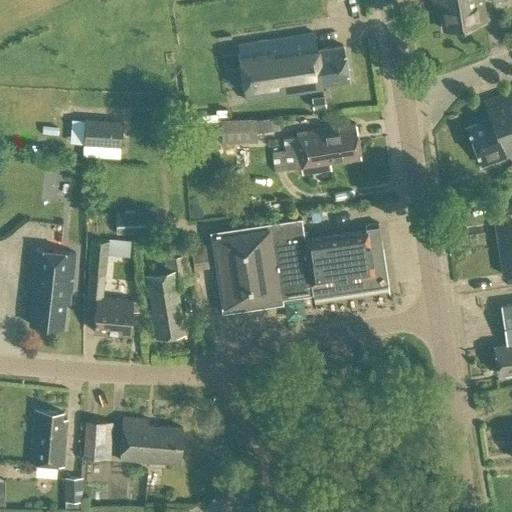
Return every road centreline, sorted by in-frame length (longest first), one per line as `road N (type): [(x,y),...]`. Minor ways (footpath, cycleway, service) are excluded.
road 1 (unclassified): [(436,315),(277,341),(217,362)]
road 2 (unclassified): [(217,362),(143,375),(0,363)]
road 3 (tertiary): [(436,315),(404,107)]
road 4 (tertiary): [(465,511),(436,315)]
road 5 (residential): [(281,486),(217,362)]
